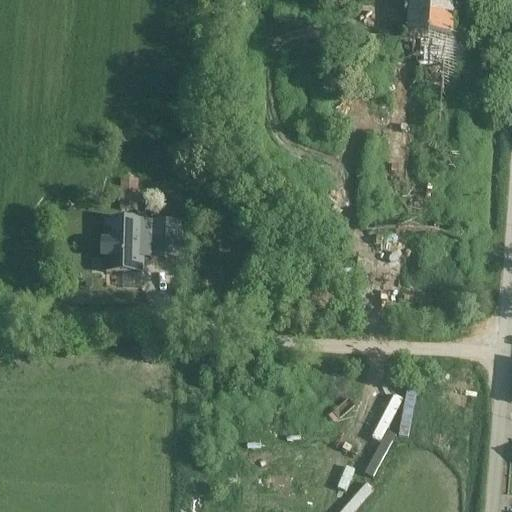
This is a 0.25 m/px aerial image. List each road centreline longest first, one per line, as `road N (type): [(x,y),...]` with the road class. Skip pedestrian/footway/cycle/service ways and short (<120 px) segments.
road 1 (track): [(505,353),(342,346),(171,321),(0,319)]
road 2 (residential): [(511,239),(493,511)]
